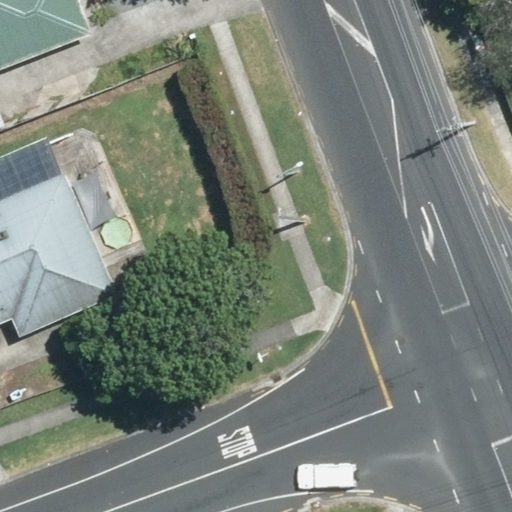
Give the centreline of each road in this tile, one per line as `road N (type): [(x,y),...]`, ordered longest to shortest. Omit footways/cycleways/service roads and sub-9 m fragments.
road 1 (secondary): [(339,0),(484,382)]
road 2 (tertiary): [(127,511),(484,382)]
